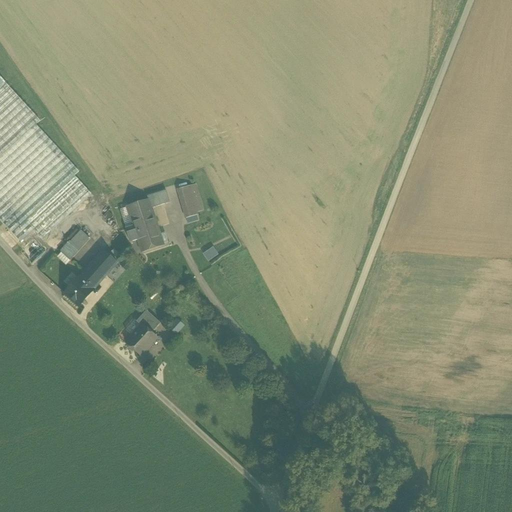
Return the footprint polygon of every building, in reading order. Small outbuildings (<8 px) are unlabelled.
[(0,220),(20,243),(34,230),(42,240),(91,195),(74,176),(78,172),(35,125),(39,121),(0,77),(0,220)] [(193,184),(177,189),(186,217),(202,212),(193,184)] [(148,201),(151,209),(167,203),(163,191),(147,196),(148,201)] [(148,201),(128,208),(138,240),(142,252),(163,245),(151,209),(148,201)] [(138,240),(128,208),(120,210),(130,242),(138,240)] [(95,219),(107,238),(114,233),(101,214),(95,219)] [(57,258),(66,266),(90,240),(81,231),(57,258)] [(212,249),(207,253),(212,259),(217,255),(212,249)] [(103,252),(79,278),(93,290),(117,263),(103,252)] [(93,291),(93,290),(79,278),(65,294),(79,307),(93,291)] [(141,317),(143,320),(149,313),(146,311),(141,317)] [(160,324),(149,313),(143,320),(155,330),(160,324)] [(151,334),(155,330),(143,320),(141,317),(136,322),(141,326),(142,326),(151,334)] [(169,327),(178,334),(186,325),(177,318),(169,327)] [(126,331),(132,337),(141,326),(136,322),(135,321),(126,331)] [(151,334),(142,326),(141,326),(132,337),(126,343),(128,345),(127,348),(132,352),(135,351),(141,357),(157,339),(151,334)]
